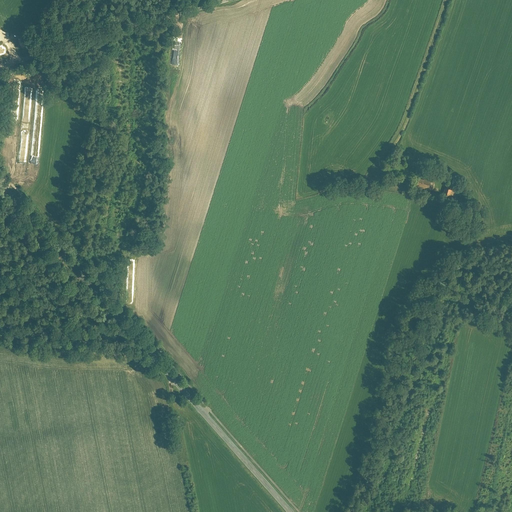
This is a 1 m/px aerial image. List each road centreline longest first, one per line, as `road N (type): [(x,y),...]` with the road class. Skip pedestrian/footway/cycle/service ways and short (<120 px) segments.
road 1 (tertiary): [(290,511),(0,187)]
road 2 (residential): [(231,0),(0,66)]
road 3 (track): [(447,0),(408,113),(360,187)]
road 4 (unknown): [(197,511),(171,378)]
